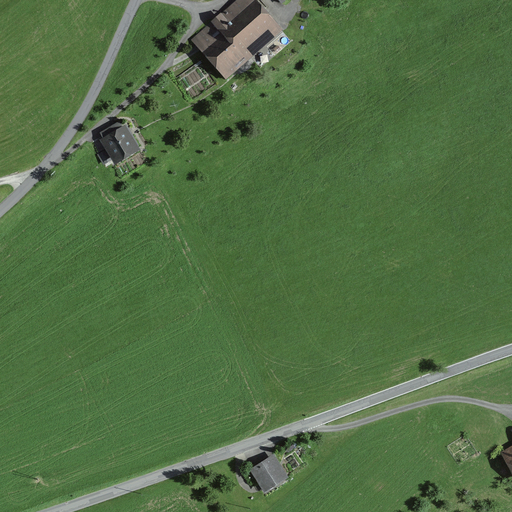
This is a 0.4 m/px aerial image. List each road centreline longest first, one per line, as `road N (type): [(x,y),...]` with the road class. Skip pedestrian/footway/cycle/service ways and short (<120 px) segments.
road 1 (unclassified): [(52,511),(511,349)]
road 2 (unclassified): [(138,0),(53,161),(0,212)]
